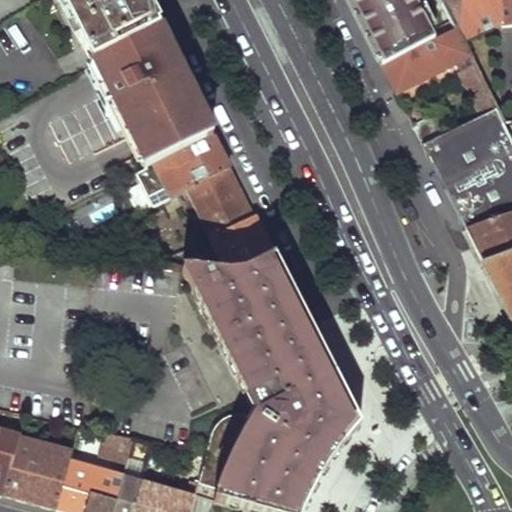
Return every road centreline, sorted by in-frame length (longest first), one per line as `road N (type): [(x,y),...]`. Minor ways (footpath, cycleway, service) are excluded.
road 1 (primary): [(221,0),(491,511)]
road 2 (primary): [(511,457),(434,335),(275,0)]
